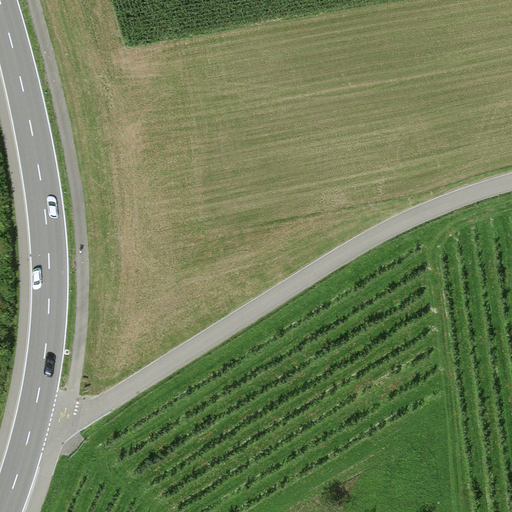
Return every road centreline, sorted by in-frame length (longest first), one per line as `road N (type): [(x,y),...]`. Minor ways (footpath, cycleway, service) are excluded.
road 1 (unclassified): [(37,412),(75,417),(107,402),(382,234),(511,182)]
road 2 (secondary): [(37,412),(48,322),(47,225),(0,1)]
